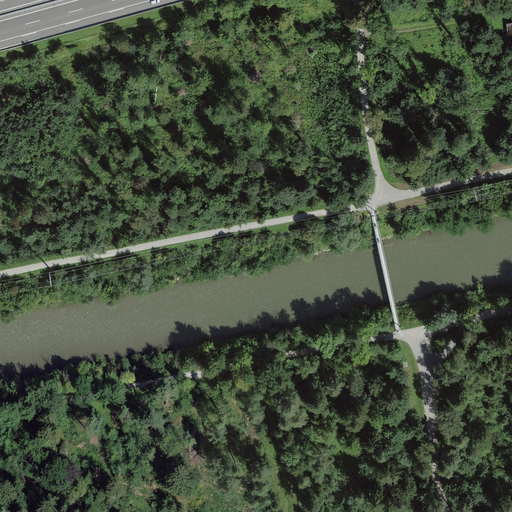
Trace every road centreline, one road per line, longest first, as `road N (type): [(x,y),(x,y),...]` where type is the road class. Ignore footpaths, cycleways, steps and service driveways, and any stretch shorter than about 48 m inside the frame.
road 1 (track): [(399,334),(0,416)]
road 2 (track): [(371,204),(0,274)]
road 3 (track): [(356,0),(366,115),(384,198)]
road 4 (track): [(415,331),(429,364),(431,450),(448,511)]
road 5 (track): [(399,334),(371,204)]
road 6 (track): [(384,198),(511,171)]
road 7 (motorway): [(0,32),(117,0)]
